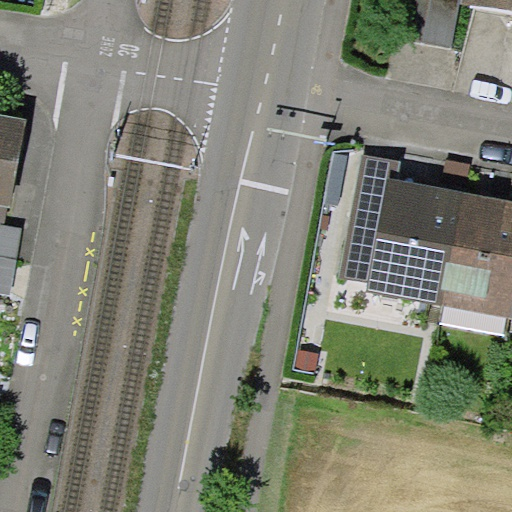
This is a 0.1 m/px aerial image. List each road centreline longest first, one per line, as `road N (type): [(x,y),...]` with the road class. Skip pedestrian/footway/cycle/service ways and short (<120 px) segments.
road 1 (residential): [(17,511),(96,66)]
road 2 (primary): [(259,93),(174,511)]
road 3 (residential): [(259,93),(511,135)]
road 4 (residential): [(96,66),(259,93)]
